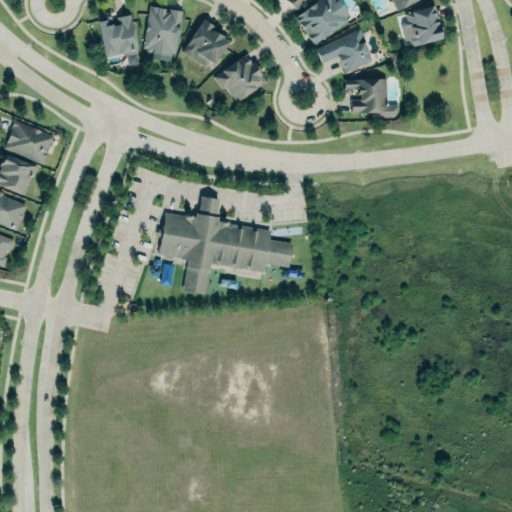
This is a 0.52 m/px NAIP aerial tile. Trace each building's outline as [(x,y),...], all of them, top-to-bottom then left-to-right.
[(285,0),(295,8),(302,0),(285,0)] [(293,16),(315,0),(338,0),(348,14),(344,16),(346,19),(312,43),(305,33),(310,32),(306,27),(302,29),(293,16)] [(390,0),(396,10),(414,0),(390,0)] [(181,10),(167,7),(167,11),(163,11),(164,7),(148,4),(141,47),(145,47),(145,50),(151,51),(150,57),(169,60),(170,52),(174,52),(181,10)] [(441,37),(432,4),(402,12),(404,20),(401,20),(408,46),(441,37)] [(128,13),(136,49),(104,56),(96,21),(105,19),(106,24),(111,23),(111,25),(117,24),(115,16),(128,13)] [(208,69),(226,39),(211,29),(213,25),(201,18),(180,52),(208,69)] [(314,48),(358,27),(364,41),(362,42),(371,59),(344,72),(338,58),(337,58),(335,55),(320,62),(314,48)] [(244,53),(212,75),(219,87),(226,87),(235,101),(265,80),(260,75),(262,73),(253,61),(251,63),(244,53)] [(341,77),(385,76),(386,103),(397,103),(397,111),(391,116),(373,117),(373,112),(349,113),(349,98),(358,98),(358,94),(341,94),(341,77)] [(2,147),(40,163),(51,135),(13,119),(2,147)] [(3,154),(36,167),(32,175),(29,174),(22,192),(0,183),(0,158),(2,159),(3,154)] [(25,202),(0,193),(0,223),(15,229),(25,202)] [(203,293),(208,263),(216,264),(216,263),(262,271),(263,262),(287,266),(291,242),(267,238),(269,229),(227,222),(226,220),(224,218),(222,218),(220,219),(219,220),(216,220),(217,215),(215,215),(218,197),(199,194),(196,212),(194,212),(193,216),(191,215),(190,214),(189,213),(187,212),(185,212),(184,213),(184,215),(164,212),(161,229),(156,228),(155,235),(160,236),(157,252),(179,256),(178,258),(186,259),(181,289),(203,293)] [(0,263),(2,264),(11,238),(0,233),(0,263)]
